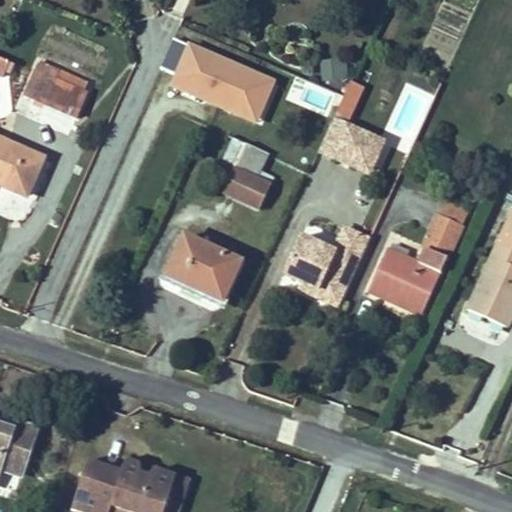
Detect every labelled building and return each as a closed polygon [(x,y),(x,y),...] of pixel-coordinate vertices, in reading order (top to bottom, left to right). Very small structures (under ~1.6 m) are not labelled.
[(260,121),(277,75),(186,42),(169,88),(260,121)] [(9,64),(0,59),(0,76),(3,78),(6,71),(9,64)] [(322,61),(323,79),(346,78),(345,59),(322,61)] [(61,72),(39,62),(35,70),(58,80),(61,72)] [(58,80),(35,70),(24,97),(76,120),(87,94),(83,93),(87,83),(61,72),(58,80)] [(351,82),(336,114),(348,119),(362,87),(351,82)] [(325,109),(330,93),(304,85),(299,101),(325,109)] [(333,120),(319,152),(355,169),(362,153),(376,159),(383,143),(333,120)] [(234,168),(270,185),(274,178),(260,172),(276,138),(255,129),(247,146),(233,139),(213,182),(225,188),(234,168)] [(42,160),(0,140),(0,185),(25,197),(42,160)] [(362,153),(355,169),(369,175),(376,159),(362,153)] [(259,210),(270,185),(234,168),(225,188),(222,194),(259,210)] [(445,203),(439,216),(462,227),(468,213),(445,203)] [(511,213),(468,311),(506,328),(511,315),(511,213)] [(376,297),(421,317),(462,227),(439,216),(422,250),(425,251),(418,265),(387,250),(371,285),(379,289),(376,297)] [(369,242),(344,231),(334,252),(332,257),(357,269),(369,242)] [(223,302),(240,264),(184,237),(163,281),(181,289),(183,284),(223,302)] [(301,237),(283,276),(316,292),(314,297),(339,308),(357,269),(332,257),(334,252),(301,237)] [(314,297),(316,292),(302,285),(300,290),(314,297)] [(379,289),(371,285),(367,293),(376,297),(379,289)] [(0,468),(21,476),(36,430),(15,424),(4,429),(0,427),(0,468)] [(121,511),(165,511),(177,478),(157,471),(149,478),(142,475),(140,465),(127,461),(123,474),(87,462),(71,511),(74,511),(110,511),(112,509),(121,511)] [(157,471),(140,465),(142,475),(149,478),(157,471)] [(180,511),(191,482),(177,478),(165,511),(121,511),(112,509),(110,511),(180,511)]
